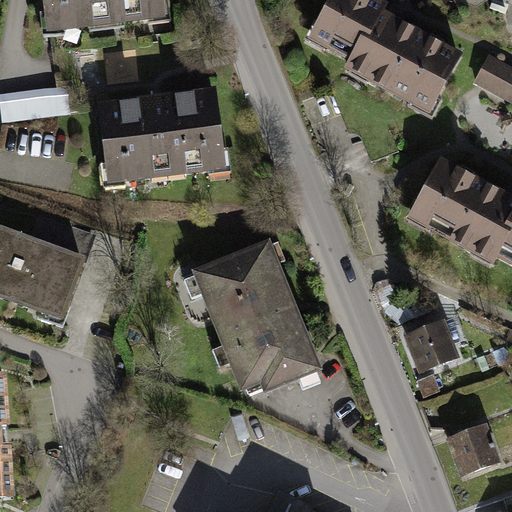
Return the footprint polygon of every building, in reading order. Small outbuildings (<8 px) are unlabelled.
[(166,0),(45,0),(51,40),(170,23),(166,0)] [(389,11),(367,0),(331,0),(305,45),(349,69),(345,78),(432,124),(463,60),(385,19),(389,11)] [(511,67),(492,56),(474,85),(511,105),(511,67)] [(67,116),(65,87),(2,90),(4,119),(67,116)] [(220,93),(105,111),(115,190),(233,177),(220,93)] [(511,198),(440,164),(406,224),(491,273),(496,262),(511,271),(511,198)] [(85,263),(0,232),(0,300),(62,326),(85,263)] [(279,254),(208,279),(249,395),(320,370),(279,254)] [(447,324),(404,341),(420,382),(463,365),(447,324)] [(487,430),(457,441),(470,484),(502,474),(487,430)] [(315,511),(283,498),(276,511),(315,511)]
